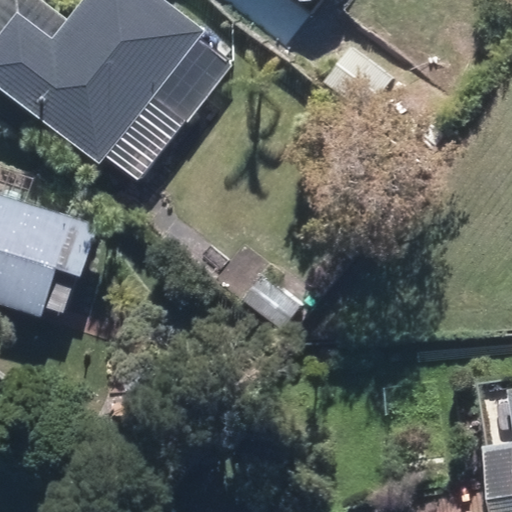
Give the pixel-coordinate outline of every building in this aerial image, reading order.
[(96,149),(129,175),(175,117),(179,120),(224,61),(189,32),(195,24),(164,0),(64,0),(56,11),(41,0),(0,0),(0,87),(90,156),(96,149)] [(316,79),(361,111),(388,73),(344,41),(316,79)] [(0,299),(29,309),(32,300),(52,307),(65,267),(71,269),(87,220),(0,192),(0,299)] [(236,292),(275,327),(295,305),(256,270),(236,292)] [(511,511),(511,376),(496,378),(503,431),(497,433),(506,511),(511,511)]
